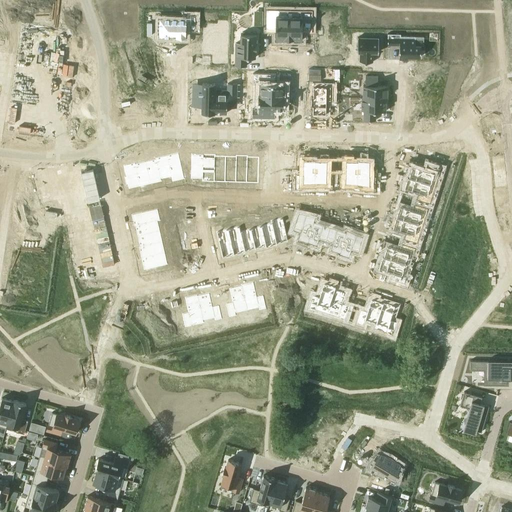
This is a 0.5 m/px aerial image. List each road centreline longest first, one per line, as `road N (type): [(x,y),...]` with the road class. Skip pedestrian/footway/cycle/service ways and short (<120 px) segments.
road 1 (residential): [(361,278),(284,257),(136,289),(105,147)]
road 2 (residential): [(0,383),(97,412),(69,511)]
road 3 (residential): [(105,147),(102,59),(85,0)]
road 4 (residential): [(391,139),(390,189),(361,278)]
road 5 (unknown): [(333,484),(342,447),(360,424),(429,437)]
road 6 (residential): [(254,462),(351,489),(344,511)]
road 7 (residential): [(399,139),(449,135),(505,93)]
